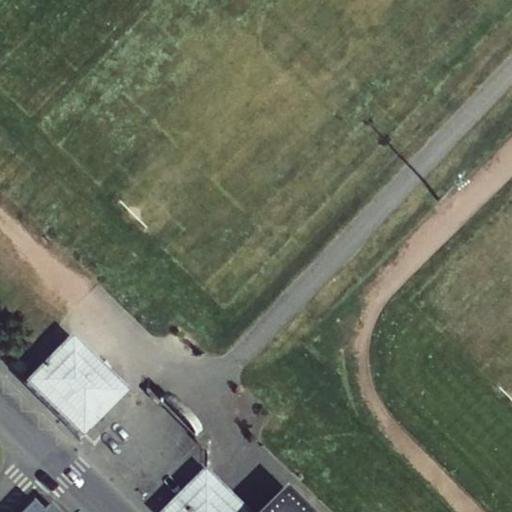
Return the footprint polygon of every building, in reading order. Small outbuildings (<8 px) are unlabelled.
[(70,341),(26,384),(81,438),(125,394),(70,341)] [(159,388),(151,396),(162,404),(168,398),(159,388)] [(202,432),(196,438),(205,448),(212,441),(202,432)] [(245,511),(208,476),(193,491),(215,511),(245,511)] [(215,511),(193,491),(171,511),(215,511)] [(303,511),(290,498),(276,511),(303,511)]
